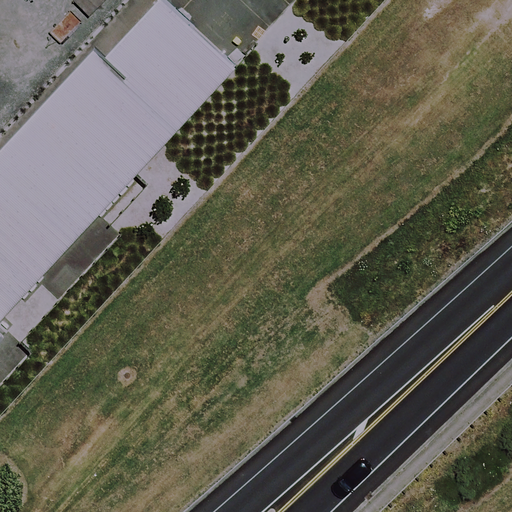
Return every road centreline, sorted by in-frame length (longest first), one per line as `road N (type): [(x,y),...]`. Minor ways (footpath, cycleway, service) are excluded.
road 1 (primary): [(248,511),(389,405)]
road 2 (primary): [(389,405),(511,288)]
road 3 (primary): [(389,405),(299,511)]
